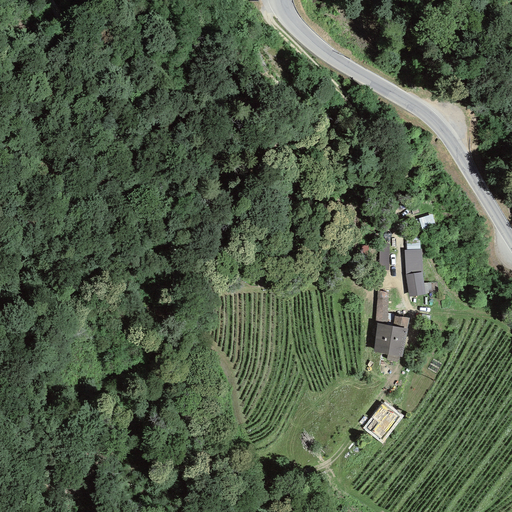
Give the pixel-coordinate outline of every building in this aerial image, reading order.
[(432,213),(419,217),(423,228),(436,224),(432,213)] [(380,241),(381,262),(391,261),(390,241),(380,241)] [(421,248),(404,249),(406,274),(409,296),(425,293),(422,271),(421,248)] [(389,292),(377,289),(375,318),(388,318),(389,292)] [(377,322),(372,351),(402,356),(409,316),(401,315),(399,325),(377,322)] [(126,321),(111,322),(112,332),(126,331),(126,321)] [(375,419),(368,428),(383,440),(401,418),(383,404),(373,417),(375,419)]
